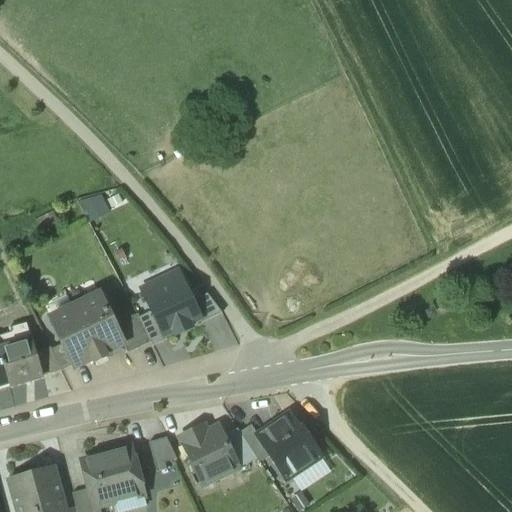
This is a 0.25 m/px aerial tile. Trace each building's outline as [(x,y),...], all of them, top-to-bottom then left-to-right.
[(155,306),(169,333),(203,316),(195,299),(179,269),(145,286),(155,306)] [(195,299),(203,316),(221,308),(208,292),(195,299)] [(114,326),(99,295),(50,319),(62,345),(72,366),(74,369),(93,360),(94,363),(106,358),(104,354),(123,345),(114,326)] [(150,344),(169,333),(155,306),(137,316),(150,344)] [(137,316),(114,326),(123,345),(127,354),(150,344),(137,316)] [(25,327),(11,330),(11,328),(8,329),(10,333),(0,335),(0,344),(13,340),(15,346),(31,341),(29,336),(30,336),(27,324),(24,325),(25,327)] [(31,341),(15,346),(13,340),(0,344),(0,356),(8,387),(42,377),(35,353),(31,341)] [(72,366),(62,345),(51,350),(61,371),(61,372),(72,366)] [(51,350),(50,348),(35,353),(42,377),(61,371),(51,350)] [(0,389),(9,387),(0,356),(0,389)] [(288,416),(273,426),(275,428),(268,432),(267,430),(257,436),(256,437),(269,457),(286,481),(320,459),(301,430),(299,431),(288,416)] [(257,436),(251,426),(239,434),(256,461),(258,464),(269,457),(256,437),(257,436)] [(218,428),(206,433),(203,427),(179,439),(202,487),(238,470),(223,438),(218,428)] [(239,434),(236,431),(223,438),(238,470),(256,461),(239,434)] [(176,461),(166,439),(148,444),(156,474),(166,471),(164,464),(176,461)] [(130,449),(81,462),(88,490),(93,509),(99,508),(114,504),(112,498),(139,491),(141,497),(143,496),(130,449)] [(52,470),(10,482),(17,511),(63,511),(64,511),(52,470)] [(88,490),(71,495),(75,511),(100,511),(99,508),(93,509),(88,490)]
